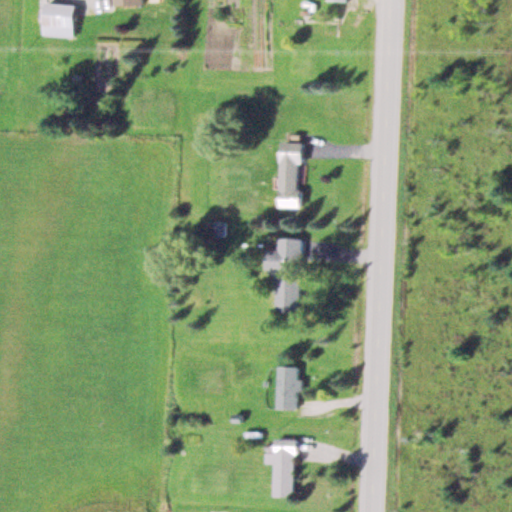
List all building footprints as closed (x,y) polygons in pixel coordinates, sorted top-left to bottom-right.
[(77,3),(38,1),(37,23),(44,24),(44,34),(76,36),(77,3)] [(304,141),(283,140),(281,205),(302,206),(304,141)] [(303,237),(280,236),(279,247),(268,247),(268,272),(278,272),(277,310),(302,310),(303,237)] [(278,365),(278,408),(299,408),(299,365),(278,365)] [(296,437),(276,437),(275,495),(295,495),(296,437)]
